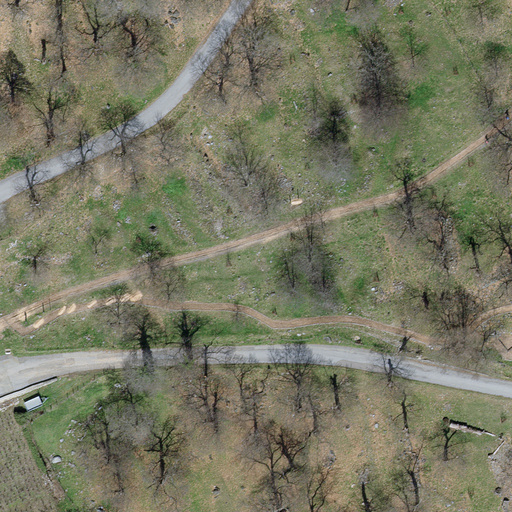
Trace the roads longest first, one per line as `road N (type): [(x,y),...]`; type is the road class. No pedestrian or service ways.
road 1 (unclassified): [(511,389),(292,353),(82,361),(0,386)]
road 2 (unclassified): [(0,192),(158,110),(243,0)]
